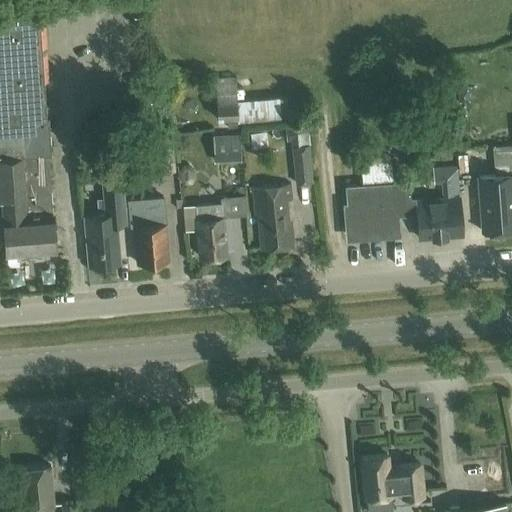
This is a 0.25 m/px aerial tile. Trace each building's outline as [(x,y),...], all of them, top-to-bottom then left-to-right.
[(0,15),(34,13),(34,1),(0,3),(0,15)] [(0,195),(1,195),(5,254),(54,251),(47,153),(51,153),(48,116),(46,116),(39,13),(34,14),(0,15),(0,195)] [(238,124),(290,119),(287,95),(237,101),(235,76),(215,76),(217,120),(237,119),(238,124)] [(296,126),(299,140),(313,138),(310,124),(296,126)] [(240,156),(239,134),(212,135),(214,157),(240,156)] [(175,171),(172,135),(154,137),(157,173),(175,171)] [(495,175),(479,176),(483,232),(511,229),(511,144),(493,146),(495,175)] [(308,145),(292,147),(296,183),(312,181),(308,145)] [(399,214),(411,213),(412,225),(417,224),(418,237),(462,234),(459,196),(443,198),(411,200),(409,180),(392,181),(390,155),(360,158),(362,183),(345,185),(349,236),(400,232),(399,214)] [(117,223),(127,222),(126,205),(124,205),(122,176),(106,178),(107,197),(96,197),(98,213),(84,214),(88,263),(120,260),(117,223)] [(261,249),(294,246),(292,224),(289,225),(287,199),(292,198),(290,183),(252,187),(255,215),(257,215),(261,249)] [(169,260),(165,221),(163,196),(127,199),(130,226),(134,226),(137,263),(169,260)] [(222,217),(221,202),(195,204),(200,257),(226,255),(225,247),(233,246),(230,216),(222,217)] [(391,493),(403,491),(403,497),(423,495),(420,463),(400,465),(400,466),(388,467),(387,454),(361,456),(365,496),(391,494),(391,493)] [(23,507),(54,504),(50,465),(19,467),(23,507)] [(61,501),(62,511),(76,511),(75,500),(61,501)] [(505,511),(505,502),(445,507),(444,511),(505,511)]
